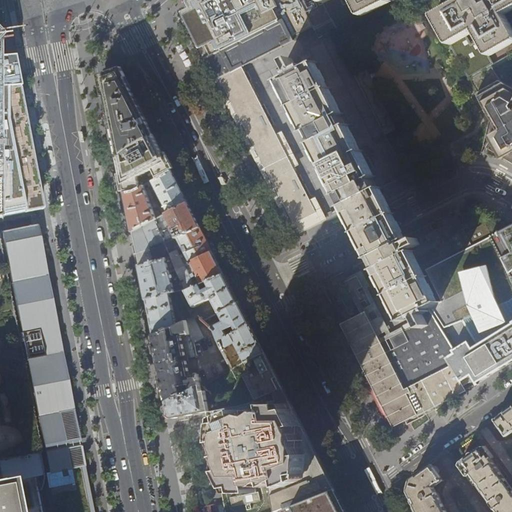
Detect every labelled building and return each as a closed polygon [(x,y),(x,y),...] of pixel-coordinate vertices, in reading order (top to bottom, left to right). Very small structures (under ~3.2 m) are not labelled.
[(315,31),(333,23),(324,5),(321,0),(196,0),(193,2),(197,10),(188,15),(202,41),(210,57),(284,20),(293,38),(314,28),(315,31)] [(511,0),(321,0),(324,5),(333,23),(337,31),(365,17),(394,1),(396,0),(426,0),(425,1),(433,16),(450,46),(468,78),(491,65),(494,64),(490,56),(511,43),(511,0)] [(295,41),(293,38),(284,20),(210,57),(214,66),(221,78),(243,67),(295,41)] [(0,218),(31,212),(43,210),(42,207),(39,192),(36,174),(32,157),(28,137),(25,119),(21,101),(18,85),(14,66),(13,57),(2,58),(3,64),(0,63),(0,218)] [(341,208),(342,209),(384,188),(383,187),(379,189),(374,181),(379,178),(374,180),(370,171),(375,169),(369,157),(364,160),(361,155),(366,153),(366,152),(361,155),(348,130),(353,127),(353,126),(348,129),(342,118),(347,116),(347,115),(342,117),(330,93),(334,90),(329,92),(316,67),(321,64),(307,71),(305,68),(299,71),(294,61),(287,64),(292,74),(290,75),(292,79),(279,85),(279,86),(284,83),(297,108),(292,111),(292,112),(297,109),(310,134),(305,136),(305,137),(310,135),(315,145),(311,148),(316,146),(329,171),(324,174),(329,172),(342,197),(337,199),(337,200),(342,197),(346,206),(341,208)] [(511,88),(500,81),(491,65),(468,78),(498,131),(488,148),(496,153),(511,162),(511,88)] [(318,216),(243,67),(221,78),(224,85),(237,111),(240,116),(253,141),(266,167),(281,197),(293,221),(296,227),(318,216)] [(139,144),(154,136),(150,127),(133,94),(121,70),(102,77),(107,103),(109,113),(114,136),(118,159),(138,144),(139,144)] [(156,139),(154,136),(139,144),(138,144),(118,159),(119,162),(125,193),(136,190),(145,186),(153,181),(172,171),(170,168),(156,139)] [(181,188),(172,171),(153,181),(160,195),(158,196),(160,199),(162,198),(169,213),(188,203),(182,191),(181,188)] [(150,201),(145,186),(136,190),(125,193),(129,212),(133,232),(161,217),(159,212),(155,213),(152,204),(154,203),(153,200),(150,201)] [(368,260),(410,238),(408,235),(396,212),(390,200),(384,188),(342,209),(348,221),(354,233),(368,260)] [(182,191),(188,203),(192,201),(186,189),(182,191)] [(174,227),(161,233),(166,243),(201,227),(195,215),(188,203),(169,213),(167,214),(174,227)] [(167,214),(161,217),(133,232),(134,239),(138,259),(139,265),(172,257),(166,243),(161,233),(174,227),(167,214)] [(449,236),(458,253),(492,236),(498,233),(495,228),(492,229),(490,225),(487,227),(485,223),(466,233),(464,229),(449,236)] [(511,226),(498,233),(492,236),(511,274),(511,226)] [(213,251),(207,240),(201,227),(166,243),(172,257),(176,266),(177,268),(213,251)] [(18,242),(4,245),(14,296),(21,333),(24,347),(45,452),(78,446),(57,340),(54,327),(47,290),(37,238),(36,233),(18,237),(17,238),(18,242)] [(511,275),(494,240),(492,236),(458,253),(426,270),(442,301),(437,304),(434,305),(446,327),(463,320),(476,345),(511,323),(511,275)] [(417,318),(432,310),(430,307),(434,305),(437,304),(411,252),(415,250),(414,247),(410,250),(405,241),(410,239),(410,238),(368,260),(373,258),(378,268),(373,271),(374,272),(379,269),(382,276),(379,277),(385,289),(388,287),(391,294),(386,296),(387,297),(391,295),(404,320),(400,322),(400,323),(413,316),(414,319),(417,318)] [(186,289),(187,291),(200,285),(208,281),(225,274),(221,267),(225,265),(217,249),(213,251),(177,268),(180,276),(186,289)] [(171,273),(169,268),(176,266),(172,257),(139,265),(143,281),(146,300),(171,293),(186,289),(180,276),(172,278),(172,277),(171,273)] [(368,288),(370,286),(362,271),(344,280),(361,314),(402,390),(453,364),(449,357),(455,354),(455,353),(453,348),(432,310),(417,318),(401,327),(402,328),(391,333),(368,288)] [(233,290),(225,274),(208,281),(211,288),(204,291),(200,285),(187,291),(186,291),(195,308),(212,299),(219,313),(240,303),(233,290)] [(0,511),(41,511),(40,502),(35,476),(34,472),(32,460),(31,455),(30,454),(33,454),(27,426),(21,395),(13,354),(11,342),(6,316),(0,286),(0,511)] [(178,326),(171,293),(146,300),(151,325),(153,335),(164,332),(170,330),(174,327),(178,326)] [(244,313),(240,303),(219,313),(224,321),(212,328),(215,331),(220,341),(228,336),(226,330),(234,326),(236,328),(232,330),(233,333),(250,324),(244,313)] [(188,321),(193,318),(189,310),(184,313),(188,321)] [(402,390),(361,314),(350,320),(340,325),(350,344),(363,370),(377,397),(389,422),(392,428),(408,420),(440,404),(468,389),(479,384),(472,374),(462,379),(458,371),(453,364),(402,390)] [(164,332),(153,335),(156,345),(160,368),(166,401),(182,393),(181,386),(191,384),(192,388),(202,384),(197,374),(190,375),(186,358),(196,356),(194,342),(204,337),(195,318),(193,318),(188,321),(178,326),(174,327),(176,336),(174,340),(172,341),(170,330),(164,332)] [(254,322),(250,324),(258,340),(262,338),(254,322)] [(455,353),(455,354),(463,368),(458,371),(462,379),(472,374),(479,384),(486,380),(491,376),(494,372),(497,371),(498,370),(502,370),(503,370),(511,364),(511,323),(476,345),(472,348),(468,341),(453,348),(455,353)] [(258,340),(250,324),(233,333),(228,336),(220,341),(225,352),(237,345),(246,362),(265,353),(258,340)] [(182,393),(166,401),(168,407),(170,420),(208,412),(247,403),(275,391),(283,388),(282,386),(278,379),(267,357),(265,353),(246,362),(232,369),(238,380),(234,390),(217,398),(210,395),(208,392),(206,393),(204,392),(202,384),(192,388),(182,393)] [(290,401),(283,388),(275,391),(247,403),(208,412),(209,420),(210,426),(215,452),(217,462),(224,496),(225,502),(227,511),(277,511),(278,511),(299,503),(335,489),(331,483),(318,456),(299,420),(290,401)] [(511,406),(506,411),(502,414),(494,419),(496,422),(495,423),(494,426),(497,429),(500,430),(501,429),(506,437),(511,433),(511,406)] [(78,446),(45,452),(49,473),(82,467),(78,446)] [(496,511),(511,511),(511,489),(491,460),(493,457),(485,446),(479,451),(479,450),(475,450),(467,456),(465,461),(459,466),(467,477),(468,476),(470,478),(471,477),(496,511)] [(36,454),(31,455),(34,472),(35,476),(40,475),(36,454)] [(447,511),(434,488),(443,481),(438,473),(439,473),(439,470),(437,467),(434,466),(434,467),(432,464),(418,474),(417,475),(412,479),(408,492),(418,511),(447,511)] [(90,511),(90,508),(82,467),(49,473),(45,474),(52,511),(90,511)] [(346,511),(344,508),(339,498),(335,489),(299,503),(278,511),(277,511),(346,511)] [(227,511),(225,502),(215,504),(216,511),(227,511)]
